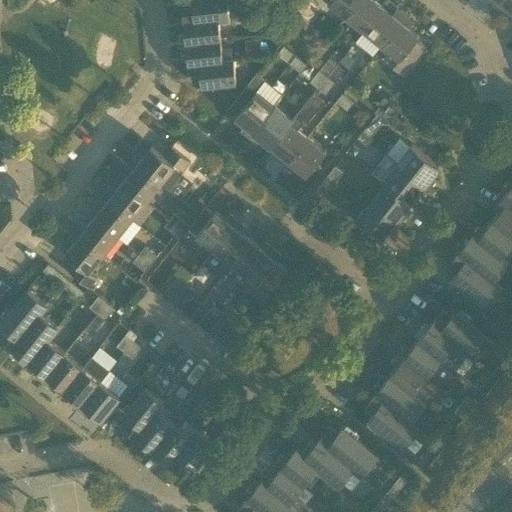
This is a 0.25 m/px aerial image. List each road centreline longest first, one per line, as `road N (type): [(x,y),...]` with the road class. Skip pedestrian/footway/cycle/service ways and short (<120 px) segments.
road 1 (residential): [(385,304),(411,255),(493,162),(506,131),(509,100),(498,64),(450,0)]
road 2 (residential): [(0,469),(98,450),(167,502),(206,500),(281,410)]
road 3 (residential): [(29,221),(58,202),(159,71),(155,8),(145,0)]
road 4 (residential): [(281,410),(144,299)]
road 5 (residential): [(281,410),(315,394),(385,304)]
road 6 (residential): [(385,304),(288,226)]
